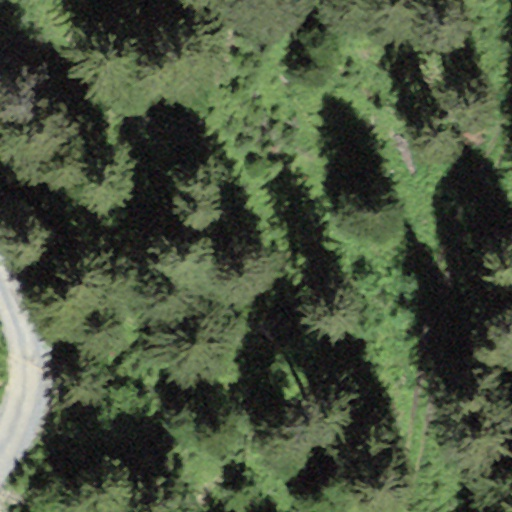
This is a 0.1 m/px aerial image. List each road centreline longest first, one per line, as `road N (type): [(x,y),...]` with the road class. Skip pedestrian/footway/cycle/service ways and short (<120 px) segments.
road 1 (track): [(422,511),(395,337),(511,114)]
road 2 (track): [(0,471),(47,376),(45,340),(0,243)]
